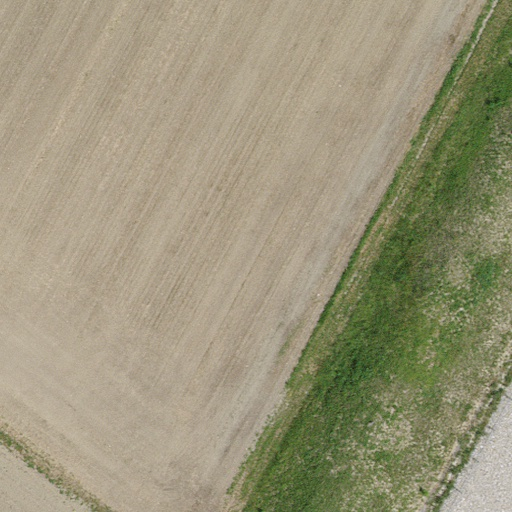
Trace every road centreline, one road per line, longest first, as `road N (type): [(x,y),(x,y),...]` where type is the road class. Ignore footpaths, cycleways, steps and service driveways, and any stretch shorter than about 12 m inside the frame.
road 1 (track): [(511,14),(242,511)]
road 2 (track): [(113,511),(0,421)]
